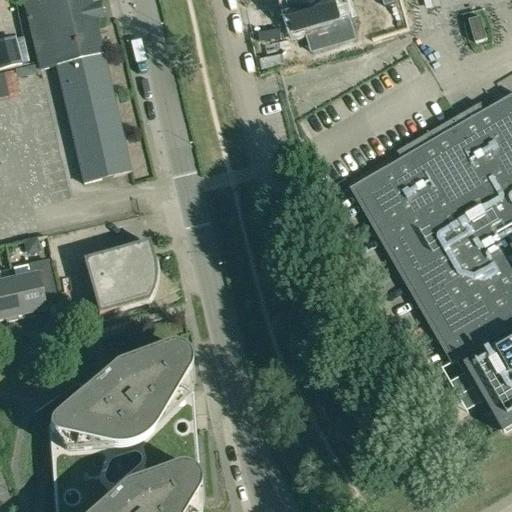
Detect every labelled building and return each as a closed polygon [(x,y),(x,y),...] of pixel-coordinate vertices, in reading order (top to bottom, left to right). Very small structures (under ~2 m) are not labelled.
[(22,0),(39,73),(56,69),(83,186),(131,174),(103,58),(90,0),(22,0)] [(288,0),(292,12),(289,12),(290,13),(333,1),(335,0),(288,0)] [(333,1),(290,13),(296,34),(305,32),(311,54),(355,41),(348,17),(339,20),(333,1)] [(475,45),(487,41),(480,19),(468,22),(475,45)] [(21,39),(14,41),(0,44),(0,72),(21,67),(28,66),(21,39)] [(456,419),(463,415),(485,403),(505,437),(511,433),(511,98),(485,114),(481,106),(397,154),(402,162),(350,192),(351,193),(355,191),(449,353),(455,363),(451,365),(452,367),(458,364),(464,375),(439,389),(456,419)] [(148,245),(137,248),(83,263),(98,317),(148,303),(149,299),(151,296),(152,292),(153,288),(154,285),(155,281),(155,277),(155,273),(154,269),(153,265),(148,245)] [(32,278),(12,283),(21,321),(36,317),(35,315),(44,313),(40,294),(53,291),(47,263),(29,267),(32,278)] [(21,321),(12,283),(0,285),(0,322),(5,322),(6,324),(21,321)] [(48,430),(48,431),(49,445),(51,465),(54,503),(54,511),(200,511),(201,511),(200,500),(199,482),(196,449),(196,447),(195,445),(194,444),(193,443),(192,441),(191,440),(189,440),(188,439),(186,439),(184,439),(183,440),(181,440),(180,441),(179,442),(174,446),(164,435),(187,416),(188,414),(189,413),(191,411),(191,409),(192,407),(192,405),(193,403),(193,401),(192,400),(192,392),(190,366),(189,364),(189,362),(189,361),(188,360),(188,359),(187,359),(186,357),(184,355),(183,353),(181,352),(179,351),(176,350),(174,350),(172,349),(169,349),(167,350),(165,350),(118,368),(116,368),(114,369),(113,371),(109,374),(88,392),(52,423),(51,424),(50,426),(49,427),(49,428),(49,429),(48,430)]
